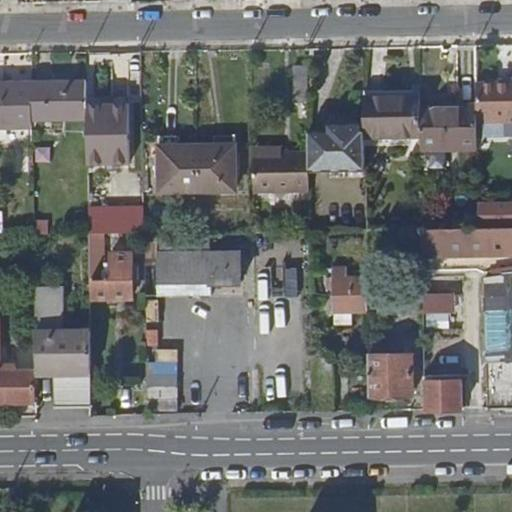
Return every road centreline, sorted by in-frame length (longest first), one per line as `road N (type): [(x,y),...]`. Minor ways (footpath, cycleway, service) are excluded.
road 1 (residential): [(0,28),(511,19)]
road 2 (primary): [(154,449),(511,449)]
road 3 (primary): [(0,451),(154,449)]
